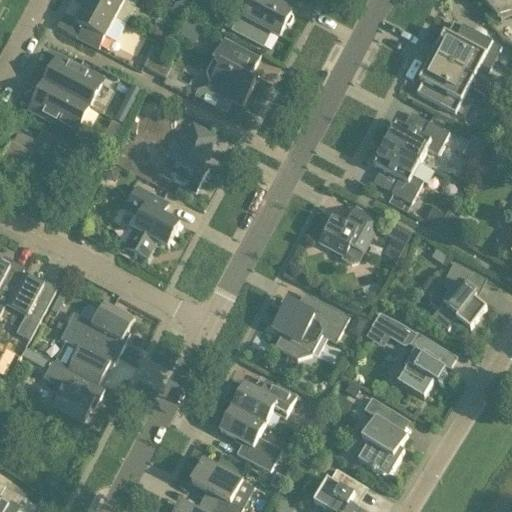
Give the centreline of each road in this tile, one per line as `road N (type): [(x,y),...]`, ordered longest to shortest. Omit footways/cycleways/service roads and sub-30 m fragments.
road 1 (residential): [(208,327),(386,0)]
road 2 (residential): [(208,327),(0,213)]
road 3 (residential): [(118,511),(208,327)]
road 4 (residential): [(410,511),(511,347)]
